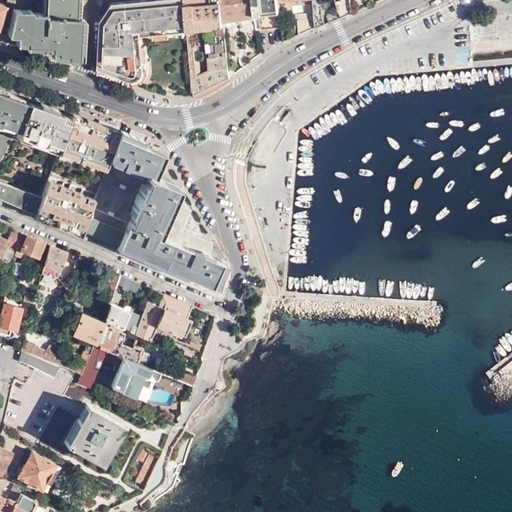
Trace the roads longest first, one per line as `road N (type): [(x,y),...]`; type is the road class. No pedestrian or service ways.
road 1 (residential): [(0,211),(226,307)]
road 2 (secondary): [(413,0),(297,55),(209,112)]
road 3 (residential): [(202,153),(238,263),(226,307)]
